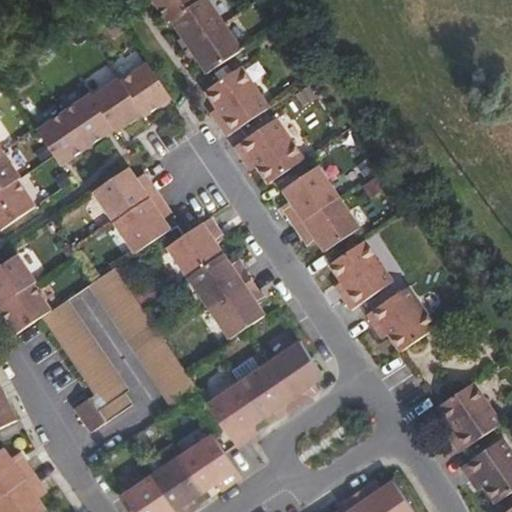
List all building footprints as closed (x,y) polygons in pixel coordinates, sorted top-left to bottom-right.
[(153,0),(156,3),(168,21),(171,20),(199,0),(153,0)] [(199,0),(171,20),(182,36),(188,44),(189,46),(193,43),(196,41),(224,22),(208,0),(199,0)] [(115,21),(104,28),(110,37),(122,29),(115,21)] [(193,43),(189,46),(198,60),(207,73),(242,49),(224,22),(196,41),(193,43)] [(121,82),(142,113),(144,116),(160,106),(171,98),(148,63),(121,82)] [(258,63),(246,70),(254,82),(266,75),(258,63)] [(219,122),(227,135),(270,107),(246,70),(242,65),(206,90),(218,107),(214,110),(221,120),(219,122)] [(119,79),(93,98),(114,128),(116,131),(132,120),(142,113),(121,82),(119,79)] [(90,94),(64,112),(87,146),(97,140),(114,128),(93,98),(90,94)] [(215,117),(219,122),(221,120),(214,110),(211,111),(215,117)] [(37,131),(53,154),(60,165),(77,153),(87,146),(64,112),(37,131)] [(268,184),(304,159),(277,118),(235,147),(244,160),(247,159),(254,170),(257,168),(268,184)] [(2,151),(0,151),(0,190),(17,179),(20,177),(2,151)] [(252,172),(254,170),(247,159),(244,160),(252,172)] [(295,227),(339,197),(318,166),(283,190),(290,202),(286,205),(291,212),(287,215),(295,227)] [(114,222),(157,193),(149,181),(145,183),(141,176),(136,179),(128,168),(93,191),(114,222)] [(145,183),(149,181),(144,173),(141,176),(145,183)] [(17,179),(0,190),(0,228),(1,229),(36,206),(17,179)] [(135,253),(170,229),(163,220),(168,216),(163,209),(167,207),(157,193),(114,222),(135,253)] [(360,229),(339,197),(295,227),(304,240),(307,237),(313,245),(317,242),(325,253),(360,229)] [(291,212),(286,205),(282,207),(287,215),(291,212)] [(168,216),(172,214),(167,207),(163,209),(168,216)] [(187,278),(224,254),(217,244),(222,241),(216,234),(220,231),(210,217),(184,235),(167,247),(187,278)] [(216,234),(222,241),(226,239),(220,231),(216,234)] [(309,247),(313,245),(307,237),(304,240),(309,247)] [(394,282),(365,240),(329,264),(342,282),(339,284),(346,295),(343,297),(352,311),(394,282)] [(34,282),(37,280),(18,253),(17,254),(0,265),(0,304),(1,305),(34,282)] [(208,309),(253,278),(242,264),(240,267),(234,259),(229,262),(224,254),(187,278),(208,309)] [(240,267),(242,264),(237,257),(234,259),(240,267)] [(90,284),(98,296),(124,279),(115,267),(95,280),(90,284)] [(230,339),(265,315),(258,305),(263,302),(258,294),(262,292),(253,278),(208,309),(230,339)] [(98,296),(106,307),(131,290),(124,279),(98,296)] [(41,317),(53,309),(34,282),(1,305),(0,305),(0,309),(8,321),(16,334),(41,317)] [(336,286),(343,297),(346,295),(339,284),(336,286)] [(400,351),(436,327),(409,286),(366,314),(376,328),(379,326),(386,337),(389,335),(400,351)] [(143,308),(151,302),(141,287),(138,288),(132,293),(138,301),(143,308)] [(106,307),(113,318),(138,301),(132,293),(131,290),(106,307)] [(258,294),(263,302),(267,299),(262,292),(258,294)] [(74,312),(66,300),(53,309),(41,317),(49,329),(74,312)] [(113,318),(121,329),(146,312),(143,308),(138,301),(113,318)] [(82,323),(74,312),(49,329),(57,340),(82,323)] [(121,329),(128,340),(154,324),(146,312),(121,329)] [(90,334),(82,323),(57,340),(64,351),(90,334)] [(128,340),(136,352),(161,335),(154,324),(128,340)] [(383,339),(386,337),(379,326),(376,328),(383,339)] [(97,345),(90,334),(64,351),(72,363),(97,345)] [(136,352),(143,363),(169,345),(164,338),(161,335),(136,352)] [(312,382),(323,374),(299,339),(268,360),(298,404),(306,398),(310,395),(308,391),(315,387),(312,382)] [(104,356),(97,345),(72,363),(79,374),(104,356)] [(143,363),(151,374),(176,357),(169,345),(143,363)] [(112,368),(104,356),(79,374),(87,385),(112,368)] [(151,374),(159,385),(184,368),(176,357),(151,374)] [(290,409),(298,404),(268,360),(238,381),(262,416),(272,409),(275,414),(282,409),(284,413),(290,409)] [(120,379),(112,368),(87,385),(94,395),(94,396),(120,379)] [(191,379),(185,369),(184,368),(159,385),(166,397),(191,379)] [(127,390),(120,379),(94,396),(99,402),(94,405),(98,410),(123,393),(127,390)] [(166,397),(174,408),(189,398),(200,391),(191,379),(166,397)] [(262,416),(238,381),(206,403),(235,446),(250,436),(248,432),(255,428),(252,423),(262,416)] [(459,452),(502,423),(474,382),(437,407),(449,425),(446,426),(454,438),(451,439),(459,452)] [(310,395),(318,390),(315,387),(308,391),(310,395)] [(2,390),(0,391),(0,427),(16,420),(5,398),(2,390)] [(131,404),(123,393),(98,410),(106,422),(106,421),(131,404)] [(94,405),(90,398),(74,408),(79,415),(94,405)] [(98,410),(94,405),(79,415),(91,432),(106,422),(98,410)] [(277,418),(284,413),(282,409),(275,414),(277,418)] [(443,429),(451,439),(454,438),(446,426),(443,429)] [(258,431),(255,428),(248,432),(250,436),(258,431)] [(241,476),(212,433),(181,453),(206,490),(216,483),(219,487),(226,482),(228,485),(234,480),(241,476)] [(484,487),(495,503),(511,491),(511,450),(503,438),(461,467),(471,481),(473,478),(481,490),(484,487)] [(0,449),(0,493),(33,471),(25,459),(21,461),(16,454),(11,457),(4,446),(0,449)] [(20,452),(16,454),(21,461),(25,459),(20,452)] [(180,455),(151,474),(176,511),(187,511),(193,509),(191,506),(198,501),(195,496),(205,490),(206,490),(181,453),(180,455)] [(33,471),(0,493),(0,511),(37,511),(45,507),(39,497),(44,494),(39,487),(42,484),(33,471)] [(120,496),(130,511),(176,511),(151,474),(120,496)] [(376,478),(369,483),(371,487),(379,482),(376,478)] [(473,478),(471,481),(478,492),(481,490),(473,478)] [(357,492),(356,492),(369,511),(415,511),(393,479),(382,486),(379,482),(371,487),(369,483),(357,492)] [(47,492),(42,484),(39,487),(44,494),(47,492)] [(369,511),(356,492),(344,500),(347,504),(339,509),(341,511),(369,511)] [(347,504),(344,500),(336,505),(339,509),(347,504)]
